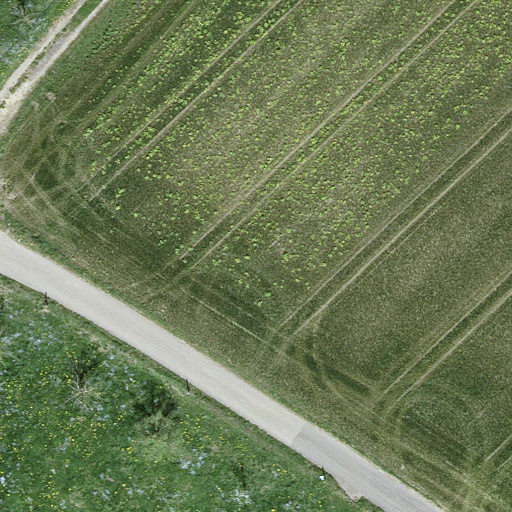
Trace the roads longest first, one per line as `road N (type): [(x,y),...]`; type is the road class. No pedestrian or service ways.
road 1 (unclassified): [(405,511),(0,255)]
road 2 (track): [(0,128),(24,88),(108,0)]
